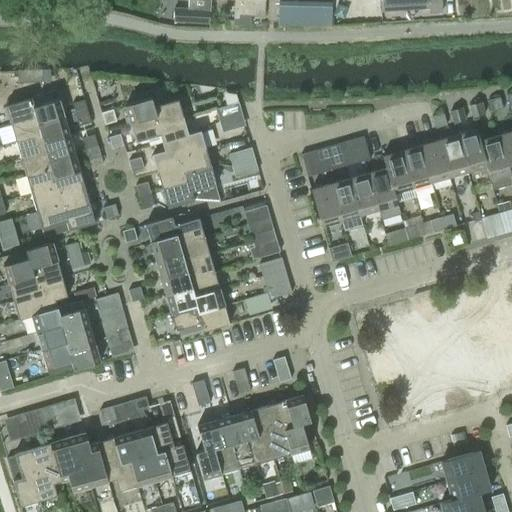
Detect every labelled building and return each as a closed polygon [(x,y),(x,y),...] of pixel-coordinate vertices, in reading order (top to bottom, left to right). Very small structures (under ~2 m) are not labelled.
[(188,0),(188,10),(175,10),(174,23),(209,24),(209,0),(188,0)] [(216,0),(216,11),(226,12),(226,0),(216,0)] [(234,0),(233,20),(239,20),(239,15),(263,16),(263,0),(234,0)] [(430,13),(442,12),(440,0),(380,0),(381,11),(429,8),(430,13)] [(279,3),(278,23),(298,24),(299,3),(279,3)] [(41,70),(31,71),(31,72),(31,83),(41,82),(41,72),(41,70)] [(498,98),(488,101),(491,113),(502,109),(498,98)] [(37,126),(63,118),(58,100),(34,107),(32,99),(5,107),(10,125),(35,118),(37,126)] [(156,126),(182,118),(177,101),(153,108),(151,99),(124,107),(129,124),(153,117),(156,126)] [(75,115),(87,111),(84,101),(72,104),(75,115)] [(218,121),(241,114),(237,102),(214,109),(218,121)] [(480,103),(469,106),(472,118),(483,115),(480,103)] [(461,109),(450,112),(453,124),(465,120),(461,109)] [(112,110),(101,113),(105,125),(116,122),(112,110)] [(87,111),(75,115),(78,126),(90,123),(87,111)] [(442,114),(432,117),(431,117),(434,129),(446,126),(442,114)] [(187,136),(187,135),(182,118),(156,126),(153,117),(129,124),(135,143),(159,136),(161,143),(187,136)] [(42,143),(68,135),(63,118),(37,126),(35,118),(10,125),(15,142),(40,135),(42,143)] [(457,135),(467,172),(479,169),(481,175),(487,173),(485,167),(486,166),(479,141),(476,130),(457,135)] [(187,136),(161,143),(163,151),(152,155),(157,173),(182,165),(179,157),(205,149),(199,131),(187,135),(187,136)] [(508,170),(511,184),(511,183),(511,132),(498,136),(508,170)] [(85,150),(97,146),(94,134),(82,138),(85,150)] [(40,135),(15,142),(20,159),(45,152),(48,161),(74,153),(68,135),(42,143),(40,135)] [(119,135),(109,138),(112,150),(123,147),(119,135)] [(467,172),(457,135),(438,141),(449,177),(467,172)] [(508,170),(498,136),(479,141),(486,166),(485,167),(487,173),(492,190),(511,184),(508,170)] [(354,152),(365,148),(362,137),(351,140),(354,152)] [(449,177),(438,141),(420,146),(431,182),(449,177)] [(97,146),(85,150),(88,160),(100,157),(97,146)] [(420,146),(402,151),(413,188),(416,197),(433,192),(431,182),(420,146)] [(231,166),(254,160),(251,148),(228,155),(231,166)] [(316,162),(328,159),(324,148),(313,151),(316,162)] [(365,148),(354,152),(357,162),(368,159),(365,148)] [(183,174),(210,166),(205,149),(179,157),(182,165),(157,173),(162,190),(186,183),(183,174)] [(413,188),(402,151),(381,157),(385,169),(386,169),(393,193),(394,193),(396,203),(416,197),(413,188)] [(52,177),(78,169),(74,153),(48,161),(45,152),(20,159),(25,176),(50,169),(52,177)] [(140,158),(128,161),(132,173),(143,169),(140,158)] [(328,159),(316,162),(319,173),(331,170),(328,159)] [(186,183),(162,190),(167,209),(194,201),(220,202),(214,184),(215,184),(210,166),(183,174),(186,183)] [(50,169),(25,176),(30,193),(55,186),(58,194),(83,186),(78,169),(52,177),(50,169)] [(386,169),(385,169),(366,174),(377,210),(378,210),(380,219),(399,213),(397,204),(396,203),(394,193),(393,193),(386,169)] [(377,210),(366,174),(348,180),(352,193),(358,216),(377,210)] [(352,193),(348,180),(330,185),(338,212),(340,221),(358,216),(352,193)] [(138,197),(150,193),(147,183),(135,186),(138,197)] [(338,212),(330,185),(311,190),(321,226),(340,221),(338,212)] [(63,211),(89,203),(83,186),(58,194),(55,186),(30,193),(35,211),(61,203),(63,211)] [(150,193),(138,197),(142,208),(154,205),(150,193)] [(509,201),(497,205),(500,213),(511,210),(509,201)] [(43,237),(94,222),(89,203),(63,211),(61,203),(35,211),(43,237)] [(115,205),(102,209),(106,220),(118,216),(115,205)] [(247,224),(269,218),(265,206),(243,212),(247,224)] [(480,221),(478,213),(471,215),(473,223),(480,221)] [(441,218),(444,229),(456,226),(453,215),(441,218)] [(178,244),(203,237),(198,219),(173,225),(171,217),(145,225),(150,242),(175,235),(178,244)] [(269,218),(247,224),(251,241),(274,234),(269,218)] [(444,229),(441,218),(430,221),(433,232),(444,229)] [(404,229),(407,240),(418,237),(415,225),(404,229)] [(133,228),(131,229),(122,232),(125,243),(137,239),(133,228)] [(449,236),(451,243),(452,246),(463,243),(460,233),(449,236)] [(279,252),(276,241),(274,234),(251,241),(253,247),(250,249),(253,259),(279,252)] [(183,262),(208,254),(203,237),(178,244),(175,235),(150,242),(155,260),(180,253),(183,262)] [(32,268),(57,261),(52,243),(24,251),(27,259),(3,266),(8,284),(35,277),(32,268)] [(68,257),(80,254),(76,243),(65,247),(68,257)] [(86,252),(80,254),(83,266),(90,264),(86,252)] [(180,253),(155,260),(160,277),(185,270),(187,279),(212,271),(208,254),(183,262),(180,253)] [(80,254),(68,257),(71,269),(83,266),(80,254)] [(284,271),(280,258),(259,265),(262,277),(284,271)] [(37,286),(62,278),(57,261),(32,268),(35,277),(8,284),(13,302),(39,294),(37,286)] [(193,295),(217,288),(212,271),(187,279),(185,270),(160,277),(165,294),(190,287),(193,295)] [(39,294),(13,302),(19,320),(30,317),(30,315),(58,307),(56,300),(67,297),(62,278),(37,286),(39,294)] [(278,284),(281,296),(291,293),(287,282),(278,284)] [(281,296),(278,284),(265,288),(269,300),(281,296)] [(73,293),(76,302),(95,296),(92,287),(73,293)] [(140,287),(138,287),(129,290),(132,301),(143,298),(140,287)] [(190,287),(165,294),(171,312),(195,304),(198,313),(222,305),(217,288),(193,295),(190,287)] [(465,394),(505,383),(495,348),(488,349),(472,291),(438,301),(442,313),(415,321),(413,312),(375,323),(384,358),(374,361),(380,383),(396,379),(406,415),(441,405),(437,393),(462,385),(465,394)] [(107,296),(110,307),(120,305),(117,293),(107,296)] [(110,307),(107,296),(94,300),(97,311),(110,307)] [(195,304),(171,312),(176,329),(178,329),(200,323),(202,331),(227,324),(222,305),(198,313),(195,304)] [(30,315),(30,317),(35,333),(61,325),(64,334),(89,327),(84,308),(60,315),(58,307),(30,315)] [(180,338),(202,331),(200,323),(178,329),(180,338)] [(69,351),(94,344),(89,327),(64,334),(61,325),(35,333),(40,350),(66,342),(69,351)] [(116,331),(120,343),(130,340),(127,328),(116,331)] [(120,343),(116,331),(104,335),(108,346),(120,343)] [(99,362),(94,344),(69,351),(66,342),(40,350),(48,377),(99,362)] [(275,371),(286,368),(283,357),(272,360),(275,371)] [(286,368),(275,371),(279,382),(289,379),(286,368)] [(235,383),(246,379),(242,369),(231,372),(235,383)] [(9,374),(0,376),(0,391),(12,387),(9,374)] [(246,379),(235,383),(238,394),(249,390),(246,379)] [(194,395),(206,391),(202,380),(190,384),(194,395)] [(206,391),(194,395),(197,406),(209,402),(206,391)] [(283,428),(290,453),(307,448),(300,424),(310,421),(302,395),(283,400),(291,425),(283,428)] [(144,397),(133,400),(136,412),(148,408),(144,397)] [(265,432),(273,458),(290,453),(283,428),(291,425),(283,400),(266,405),(273,430),(265,432)] [(51,405),(54,417),(65,414),(62,402),(51,405)] [(248,438),(255,463),(273,458),(265,432),(273,430),(266,405),(248,410),(250,417),(256,435),(248,438)] [(99,410),(100,417),(102,422),(113,419),(110,407),(99,410)] [(256,435),(250,417),(248,410),(231,416),(239,440),(230,443),(238,468),(255,463),(248,438),(256,435)] [(19,427),(31,424),(28,412),(16,415),(19,427)] [(65,414),(54,417),(57,428),(69,425),(65,414)] [(213,448),(221,473),(238,468),(230,443),(239,440),(231,416),(214,420),(222,445),(213,448)] [(222,445),(214,420),(196,426),(203,450),(194,453),(201,479),(221,473),(213,448),(222,445)] [(165,422),(148,427),(155,453),(164,451),(171,475),(189,470),(181,444),(174,422),(166,424),(165,422)] [(31,424),(19,427),(23,438),(34,435),(31,424)] [(146,456),(153,481),(171,475),(164,451),(155,453),(148,427),(130,432),(138,458),(146,456)] [(129,460),(136,486),(153,481),(146,456),(138,458),(130,432),(113,437),(120,464),(129,460)] [(108,482),(96,442),(88,445),(84,433),(66,438),(73,464),(81,461),(89,488),(108,482)] [(96,442),(108,482),(114,480),(118,491),(136,486),(129,460),(120,464),(113,437),(96,442)] [(48,443),(60,483),(68,480),(71,493),(89,488),(81,461),(73,464),(66,438),(48,443)] [(30,475),(38,502),(56,497),(52,485),(60,483),(48,443),(32,448),(40,473),(30,475)] [(40,473),(32,448),(13,454),(14,456),(4,459),(19,508),(38,502),(30,475),(40,473)] [(446,482),(482,472),(476,452),(440,462),(446,482)] [(482,472),(446,482),(451,501),(475,493),(476,495),(488,491),(482,472)] [(283,494),(280,485),(279,482),(262,487),(266,499),(283,494)] [(283,494),(292,492),(289,483),(280,485),(283,494)] [(328,486),(312,491),(316,506),(333,501),(328,486)] [(399,495),(403,507),(414,503),(411,492),(399,495)] [(480,511),(476,495),(475,493),(451,501),(439,504),(441,511),(480,511)] [(493,509),(505,506),(501,494),(490,498),(493,509)] [(403,507),(399,495),(388,498),(388,499),(392,510),(403,507)] [(161,506),(162,511),(174,511),(172,503),(161,506)]
